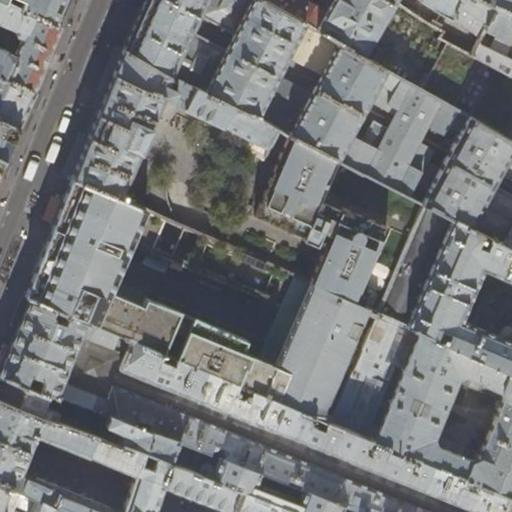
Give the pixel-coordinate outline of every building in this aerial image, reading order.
[(0,0),(55,24),(55,23),(64,0),(0,0)] [(0,0),(0,22),(16,30),(15,34),(21,37),(14,54),(0,48),(0,77),(33,91),(46,60),(60,26),(55,24),(0,0)] [(170,74),(279,130),(290,136),(337,160),(423,205),(511,250),(511,139),(468,114),(421,88),(364,56),(263,0),(143,0),(122,48),(170,73),(170,74)] [(263,0),(364,56),(394,2),(390,0),(333,0),(319,26),(316,22),(308,17),(314,6),(303,0),(263,0)] [(483,0),(420,0),(479,35),(493,5),(483,0)] [(511,0),(483,0),(493,5),(511,13),(511,0)] [(479,35),(476,43),(471,54),(511,75),(511,13),(493,5),(479,35)] [(430,23),(440,29),(442,25),(432,19),(430,23)] [(439,37),(446,41),(471,54),(476,43),(466,38),(463,38),(445,28),(439,37)] [(511,75),(471,54),(446,41),(421,88),(468,114),(511,139),(511,75)] [(279,130),(170,74),(170,73),(122,48),(115,65),(98,107),(70,177),(118,198),(162,98),(224,127),(220,136),(263,159),(279,130)] [(33,91),(0,77),(0,119),(18,128),(26,112),(35,92),(33,91)] [(0,158),(4,160),(7,154),(11,144),(16,135),(18,128),(0,119),(0,158)] [(337,160),(290,136),(252,215),(303,238),(301,242),(316,247),(317,243),(325,246),(310,283),(363,306),(370,289),(363,285),(388,227),(343,206),(340,212),(318,202),(337,160)] [(118,198),(70,177),(64,192),(55,216),(44,242),(30,277),(24,294),(30,296),(130,338),(161,351),(175,357),(205,369),(236,382),(245,386),(281,401),(331,422),(333,417),(321,412),(362,314),(375,319),(377,313),(363,306),(310,283),(296,277),(287,297),(290,298),(284,312),(281,310),(259,362),(240,353),(245,341),(147,299),(150,293),(114,277),(144,209),(118,198)] [(511,250),(423,205),(377,313),(511,372),(511,250)] [(264,263),(241,252),(238,259),(261,270),(264,263)] [(115,376),(130,338),(30,296),(13,337),(0,367),(0,374),(48,392),(101,412),(115,376)] [(462,476),(471,480),(506,495),(511,497),(511,372),(377,313),(375,319),(333,417),(331,422),(355,432),(387,445),(396,449),(431,463),(462,476)] [(157,361),(161,351),(130,338),(115,376),(191,406),(205,369),(175,357),(171,367),(157,361)] [(232,392),(236,382),(205,369),(191,406),(266,436),(281,401),(245,386),(241,395),(232,392)] [(43,404),(48,392),(0,374),(0,398),(42,415),(95,434),(144,453),(151,456),(166,462),(168,462),(174,449),(177,451),(172,463),(186,467),(195,447),(177,440),(108,414),(104,425),(105,425),(102,431),(91,427),(92,422),(43,404)] [(177,440),(191,406),(115,376),(101,412),(108,414),(177,440)] [(87,454),(95,434),(42,415),(0,398),(0,480),(38,496),(32,511),(46,511),(45,511),(56,486),(42,481),(19,471),(24,459),(34,432),(58,442),(87,454)] [(355,432),(331,422),(281,401),(266,436),(342,466),(355,432)] [(253,469),(266,436),(191,406),(177,440),(195,447),(202,449),(216,455),(253,469)] [(387,445),(355,432),(342,466),(417,496),(431,463),(396,449),(393,456),(384,452),(387,445)] [(144,453),(95,434),(87,454),(118,466),(134,473),(123,503),(144,511),(152,511),(161,485),(160,484),(166,462),(151,456),(147,465),(140,462),(144,453)] [(329,498),(342,466),(266,436),(253,469),(258,471),(301,488),(329,498)] [(195,447),(186,467),(237,487),(249,492),(258,471),(253,469),(216,455),(211,467),(197,461),(202,449),(195,447)] [(172,463),(168,462),(166,462),(160,484),(161,485),(196,499),(228,511),(237,487),(186,467),(172,463)] [(459,483),(462,476),(431,463),(417,496),(456,511),(498,511),(506,495),(471,480),(468,487),(459,483)] [(329,498),(301,488),(291,508),(301,511),(411,511),(417,496),(342,466),(329,498)] [(0,511),(32,511),(38,496),(0,480),(0,511)] [(144,511),(123,503),(120,511),(105,506),(56,486),(45,511),(46,511),(144,511)] [(237,487),(228,511),(229,511),(301,511),(291,508),(249,492),(237,487)] [(511,511),(511,497),(506,495),(498,511),(511,511)] [(456,511),(417,496),(411,511),(456,511)]
